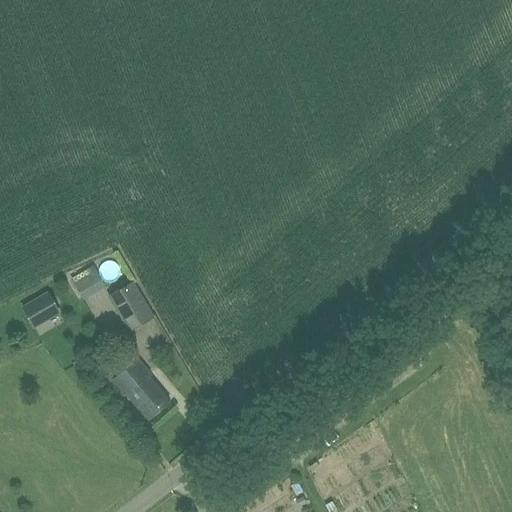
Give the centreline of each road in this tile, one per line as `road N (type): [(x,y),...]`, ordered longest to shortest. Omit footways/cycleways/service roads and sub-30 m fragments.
road 1 (unclassified): [(126,511),(511,176)]
road 2 (track): [(385,284),(415,360),(222,504)]
